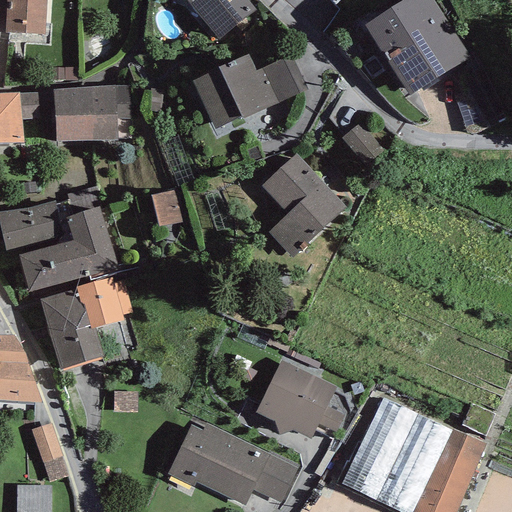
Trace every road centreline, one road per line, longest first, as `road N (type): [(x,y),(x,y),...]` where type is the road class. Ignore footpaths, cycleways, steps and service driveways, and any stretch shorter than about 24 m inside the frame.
road 1 (residential): [(90,511),(39,368),(0,296)]
road 2 (residential): [(269,0),(401,127),(444,141)]
